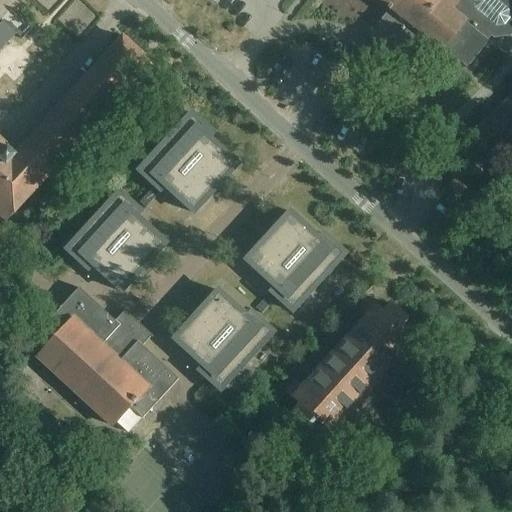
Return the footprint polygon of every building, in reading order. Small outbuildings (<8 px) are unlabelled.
[(468,67),(488,42),(491,38),(494,40),(497,40),(505,39),(511,38),(511,36),(511,0),(381,0),(390,7),(388,10),(389,11),(367,38),(403,66),(427,36),(468,67)] [(0,139),(0,211),(9,220),(152,63),(123,37),(17,154),(0,139)] [(495,162),(510,149),(511,146),(511,97),(471,136),(495,162)] [(138,173),(161,193),(165,189),(194,215),(239,166),(210,139),(215,134),(192,113),(138,173)] [(450,187),(462,195),(469,185),(475,189),(485,176),(469,163),(450,187)] [(65,251),(88,273),(93,267),(122,294),(167,245),(138,218),(142,213),(120,192),(65,251)] [(245,262),(274,288),(270,293),(292,313),(346,255),(324,234),(320,239),(290,212),(245,262)] [(55,339),(38,357),(114,427),(118,423),(128,433),(142,418),(143,419),(166,395),(179,380),(143,347),(152,337),(153,338),(154,337),(124,310),(123,311),(125,312),(116,322),(80,288),(66,303),(43,328),(55,339)] [(173,340),(202,367),(198,372),(221,393),(275,335),(252,313),(248,318),(218,291),(173,340)] [(368,317),(354,332),(303,388),(297,383),(288,394),(301,406),(294,414),(309,428),(302,436),(316,449),(331,432),(332,433),(415,341),(401,329),(409,320),(393,305),(385,314),(371,301),(362,312),(368,317)]
